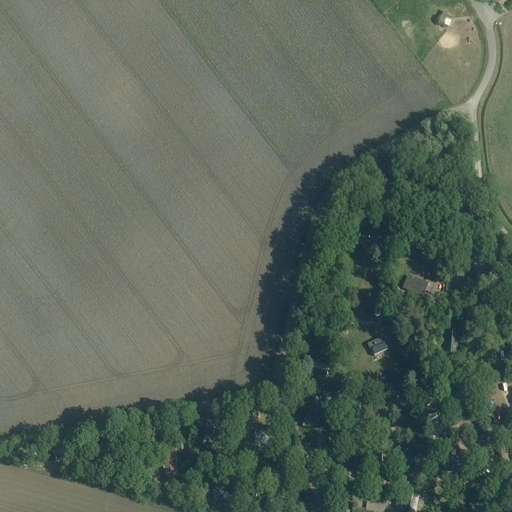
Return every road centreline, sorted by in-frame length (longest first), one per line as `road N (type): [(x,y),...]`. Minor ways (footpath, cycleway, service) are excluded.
road 1 (track): [(0,440),(267,387),(331,189),(474,104)]
road 2 (unknown): [(511,250),(498,287),(504,351),(487,364),(412,374)]
